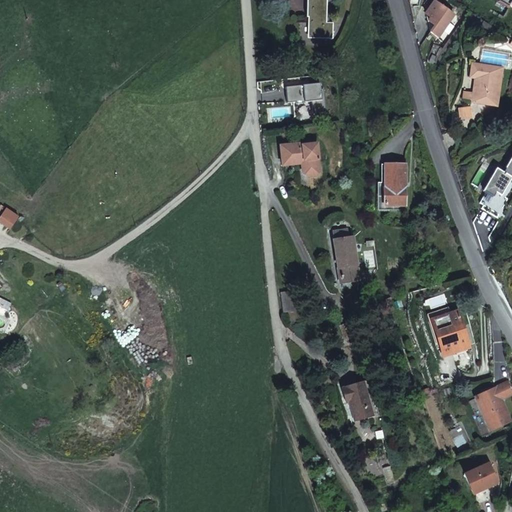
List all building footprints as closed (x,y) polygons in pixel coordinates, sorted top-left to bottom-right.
[(307,0),(307,17),(311,17),(311,36),(333,36),(333,22),(327,22),(327,0),(307,0)] [(437,36),(453,14),(433,0),(425,13),(425,14),(430,17),(427,21),(434,25),(430,31),(437,36)] [(472,103),(497,106),(502,67),(472,63),(470,78),(475,79),(473,95),(472,101),(472,103)] [(461,100),(472,101),(473,95),(462,93),(461,100)] [(322,106),(309,105),(309,115),(321,116),(322,106)] [(470,109),(458,111),(460,120),(471,118),(470,109)] [(299,143),(286,144),(288,164),(302,163),(303,171),(309,175),(316,175),(321,169),(318,143),(299,145),(299,143)] [(508,199),(501,196),(511,178),(511,177),(511,155),(505,168),(506,169),(504,173),(496,168),(485,187),(483,191),(485,193),(479,203),(483,205),(481,209),(497,218),(508,199)] [(383,188),(383,205),(405,205),(405,188),(406,188),(406,164),(385,164),(385,187),(383,188)] [(358,274),(352,237),(348,237),(347,229),(333,232),(335,240),(333,240),(339,278),(358,274)] [(340,283),(359,280),(358,274),(339,278),(340,283)] [(281,292),(283,312),(296,311),(294,290),(281,292)] [(448,307),(429,314),(431,320),(450,314),(448,307)] [(431,320),(442,355),(469,346),(457,311),(450,314),(431,320)] [(345,403),(348,402),(354,420),(374,415),(364,381),(341,388),(345,403)] [(475,397),(490,431),(511,421),(503,400),(511,395),(511,389),(509,382),(475,397)] [(490,463),(466,474),(474,494),(499,484),(490,463)]
